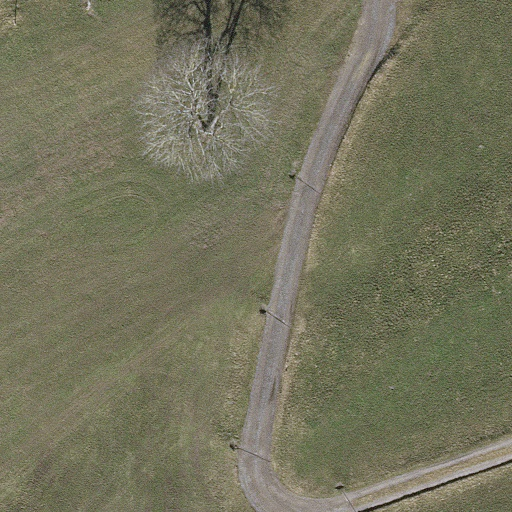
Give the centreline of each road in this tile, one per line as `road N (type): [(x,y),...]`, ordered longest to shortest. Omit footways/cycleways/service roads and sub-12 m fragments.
road 1 (track): [(391,0),(394,29),(313,213),(258,464),(274,510),(283,511)]
road 2 (track): [(363,511),(511,465)]
